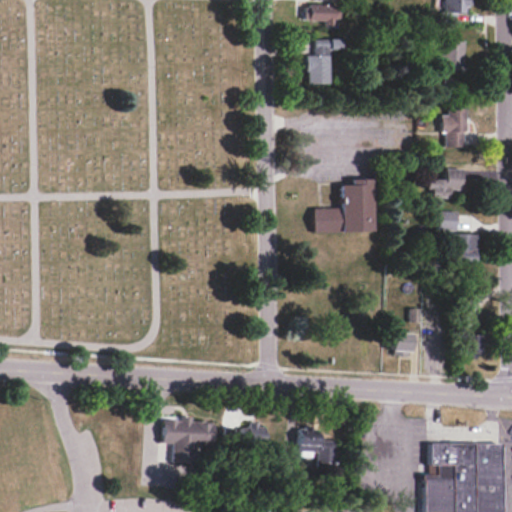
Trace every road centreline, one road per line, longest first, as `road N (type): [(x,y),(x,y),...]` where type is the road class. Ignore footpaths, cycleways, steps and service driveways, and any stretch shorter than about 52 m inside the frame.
road 1 (residential): [(0,366),(511,394)]
road 2 (residential): [(504,394),(503,0)]
road 3 (residential): [(268,383),(259,0)]
